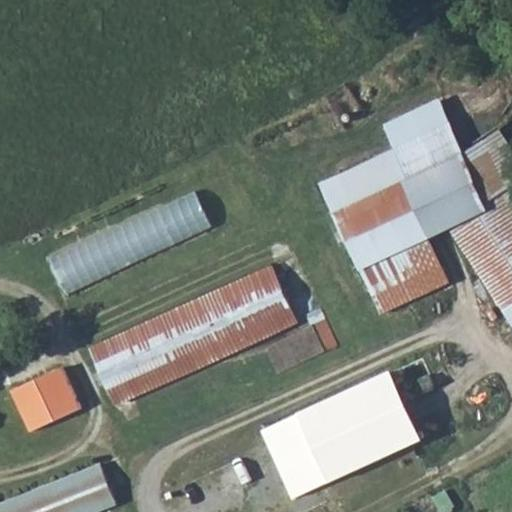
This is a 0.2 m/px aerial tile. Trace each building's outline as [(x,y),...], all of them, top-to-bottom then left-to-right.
[(445,107),(387,134),(410,181),(467,155),(445,107)] [(467,155),(410,181),(432,228),(489,202),(467,155)] [(387,313),(393,310),(456,281),(432,228),(410,181),(341,213),(387,313)] [(511,188),(455,226),(511,310),(511,309),(511,188)] [(68,290),(180,246),(164,208),(53,251),(68,290)] [(272,266),(91,347),(117,403),(297,322),(272,266)] [(317,324),(269,343),(279,369),(327,350),(317,324)] [(81,411),(62,367),(14,387),(32,431),(81,411)] [(164,496),(170,511),(283,511),(455,435),(428,378),(164,496)] [(102,466),(0,505),(0,511),(94,511),(117,503),(102,466)]
